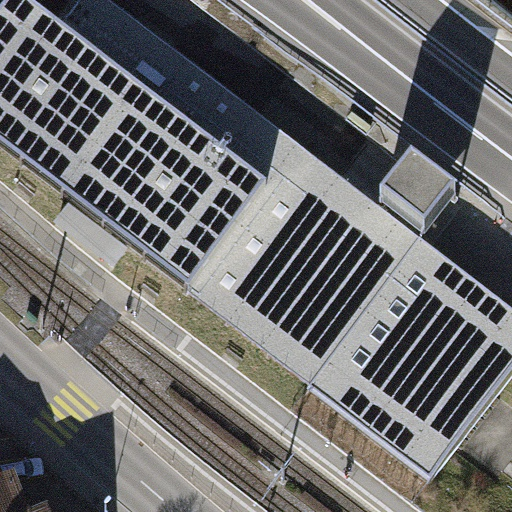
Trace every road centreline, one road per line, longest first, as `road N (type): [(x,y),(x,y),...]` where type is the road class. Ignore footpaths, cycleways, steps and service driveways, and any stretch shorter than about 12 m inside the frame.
road 1 (secondary): [(175,511),(0,356)]
road 2 (trunk): [(363,28),(511,139)]
